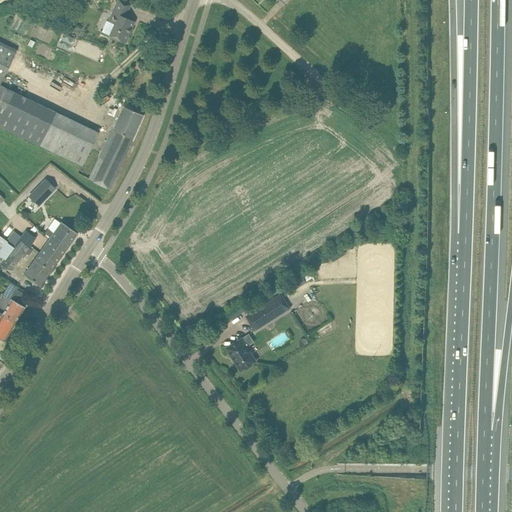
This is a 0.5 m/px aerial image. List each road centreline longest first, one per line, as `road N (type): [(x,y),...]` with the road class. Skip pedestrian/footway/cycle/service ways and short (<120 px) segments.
road 1 (motorway): [(484,432),(497,0)]
road 2 (unclassified): [(305,511),(123,281),(88,248)]
road 3 (motorway): [(465,236),(456,511)]
road 4 (tertiary): [(88,248),(145,149),(194,0)]
road 5 (motorway): [(451,0),(465,236)]
road 6 (motorway): [(470,0),(465,236)]
road 7 (tertiary): [(0,385),(88,248)]
road 8 (unclassified): [(346,98),(224,0)]
road 9 (motorway): [(484,432),(511,299)]
